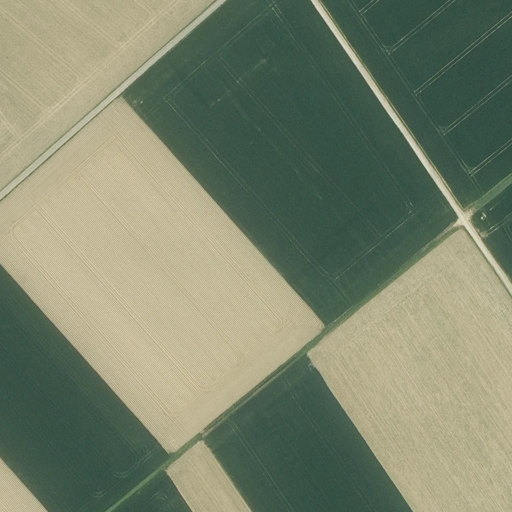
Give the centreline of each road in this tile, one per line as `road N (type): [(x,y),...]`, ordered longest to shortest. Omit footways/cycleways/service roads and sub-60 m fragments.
road 1 (track): [(120,511),(511,189)]
road 2 (track): [(314,0),(511,288)]
road 3 (track): [(221,0),(0,197)]
